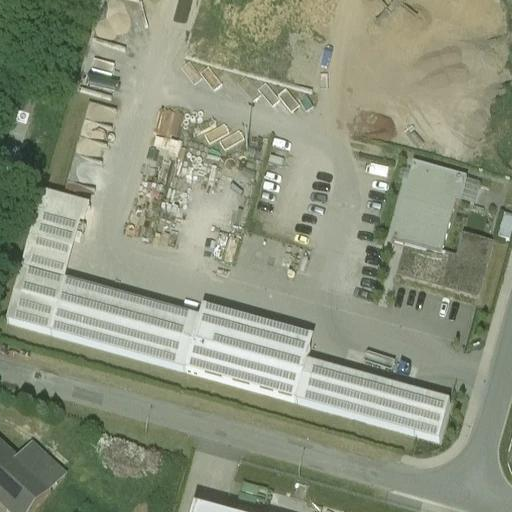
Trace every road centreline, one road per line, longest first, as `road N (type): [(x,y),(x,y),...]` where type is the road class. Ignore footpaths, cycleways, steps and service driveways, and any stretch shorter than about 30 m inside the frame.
road 1 (unclassified): [(466,498),(0,370)]
road 2 (unclassified): [(0,211),(59,0)]
road 3 (unclassified): [(511,330),(466,498)]
